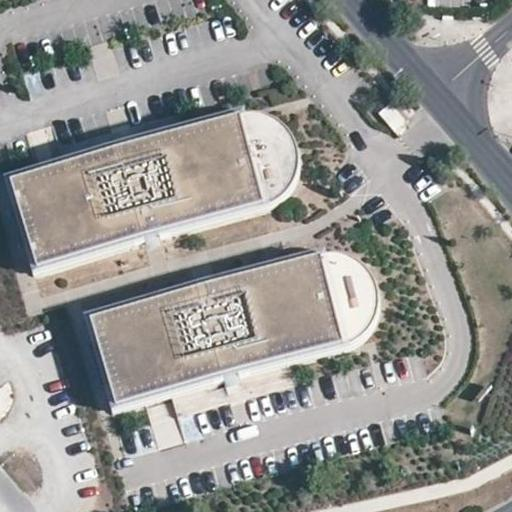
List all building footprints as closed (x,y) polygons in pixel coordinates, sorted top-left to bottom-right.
[(279,207),(287,201),(289,199),(298,189),(302,179),(303,176),(304,168),(304,158),(302,148),(297,138),(293,133),(286,127),(275,121),(267,118),(263,118),(259,117),(249,118),(140,149),(141,151),(122,156),(122,154),(13,185),(20,208),(26,206),(39,252),(33,254),(39,276),(151,244),(150,242),(165,237),(166,240),(270,210),(279,207)] [(140,149),(138,141),(119,146),(122,154),(122,156),(141,151),(140,149)] [(168,247),(166,240),(165,237),(150,242),(151,244),(153,251),(168,247)] [(378,319),(380,312),(381,308),(380,297),(378,288),(371,276),(366,269),(355,262),(347,258),(339,257),(325,257),(320,258),(216,288),(217,290),(199,296),(198,293),(89,324),(96,347),(102,345),(115,392),(109,393),(115,415),(227,384),(226,381),(242,377),(242,380),(352,348),(363,341),(371,333),(377,322),(378,319)] [(217,290),(214,280),(196,286),(198,293),(199,296),(217,290)] [(244,386),(242,380),(242,377),(226,381),(227,384),(229,391),(244,386)]
